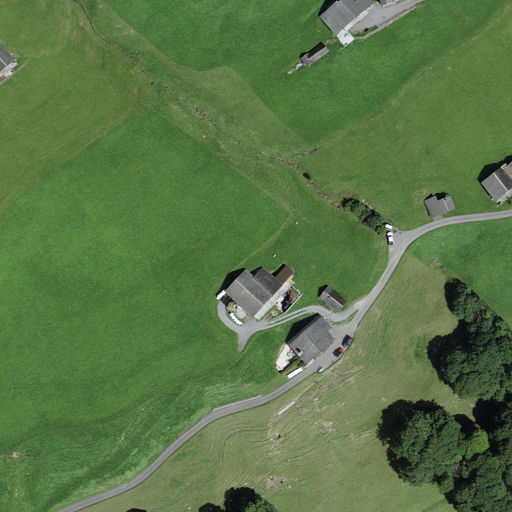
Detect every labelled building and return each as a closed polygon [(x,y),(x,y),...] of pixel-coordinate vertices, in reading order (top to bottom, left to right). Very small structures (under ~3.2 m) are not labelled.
[(336,2),(322,14),(327,21),(325,22),(334,33),(369,5),(365,0),(342,0),(337,4),(336,2)] [(306,66),(327,51),(321,44),(300,58),(306,66)] [(0,46),(0,69),(12,60),(0,46)] [(511,161),(507,165),(503,168),(511,179),(511,161)] [(494,199),(511,185),(511,179),(503,168),(507,165),(505,163),(500,166),(501,167),(481,182),(494,199)] [(426,199),(432,214),(441,211),(437,200),(435,195),(426,199)] [(453,207),(449,196),(437,200),(441,211),(453,207)] [(278,285),(288,273),(282,269),(272,280),(278,285)] [(223,296),(250,318),(276,287),(258,272),(249,282),(241,275),(223,296)] [(328,287),(320,297),(338,311),(345,301),(328,287)] [(322,331),(327,327),(320,318),(315,322),(322,331)] [(291,344),(306,360),(329,338),(322,331),(315,322),(291,344)]
